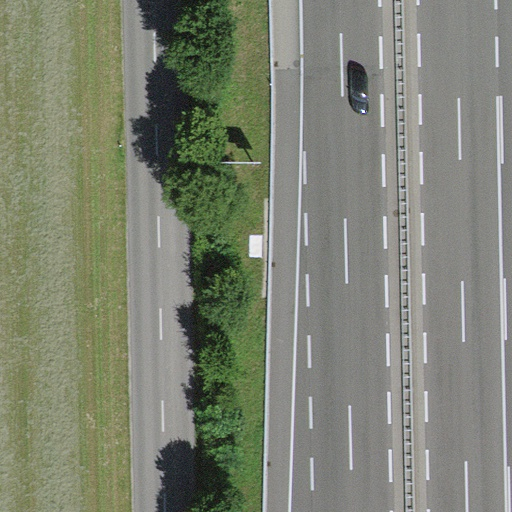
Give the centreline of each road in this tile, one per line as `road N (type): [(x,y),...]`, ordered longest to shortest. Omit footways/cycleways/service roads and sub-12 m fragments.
road 1 (motorway): [(511,510),(503,78),(484,0)]
road 2 (tertiary): [(159,511),(143,0)]
road 3 (motorway): [(459,511),(450,0)]
road 4 (motorway): [(334,0),(341,511)]
